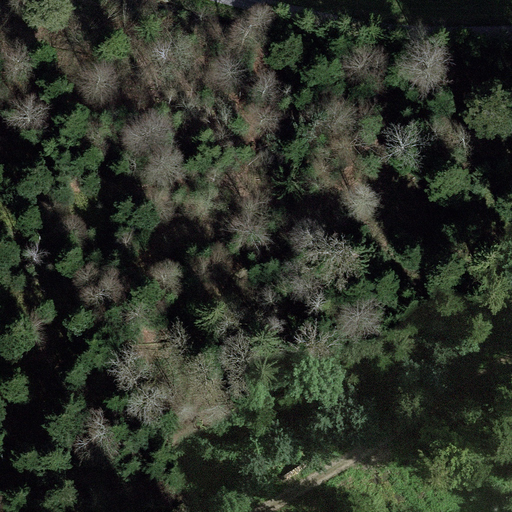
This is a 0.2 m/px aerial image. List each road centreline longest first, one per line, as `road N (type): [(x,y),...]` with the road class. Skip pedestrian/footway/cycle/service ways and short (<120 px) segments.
road 1 (unclassified): [(511,42),(400,41),(210,0)]
road 2 (track): [(256,511),(511,344)]
